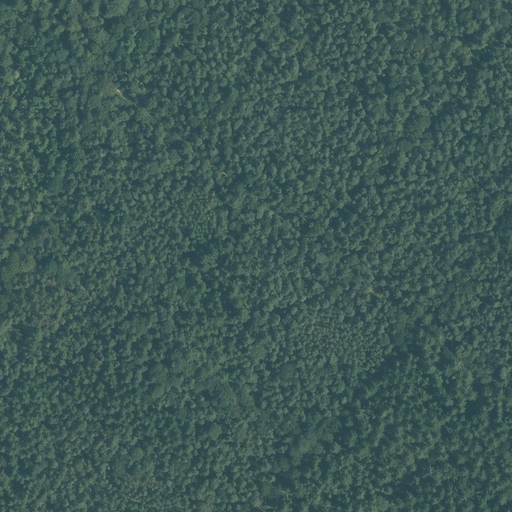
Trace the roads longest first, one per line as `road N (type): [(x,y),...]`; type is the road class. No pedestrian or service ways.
road 1 (track): [(0,2),(313,241)]
road 2 (track): [(495,231),(249,511)]
road 3 (track): [(22,243),(311,440)]
road 4 (track): [(313,241),(511,388)]
road 5 (track): [(22,243),(111,83)]
road 6 (track): [(275,24),(408,126)]
road 7 (track): [(420,136),(471,70),(490,58),(494,37),(511,18)]
road 8 (track): [(408,126),(313,241)]
